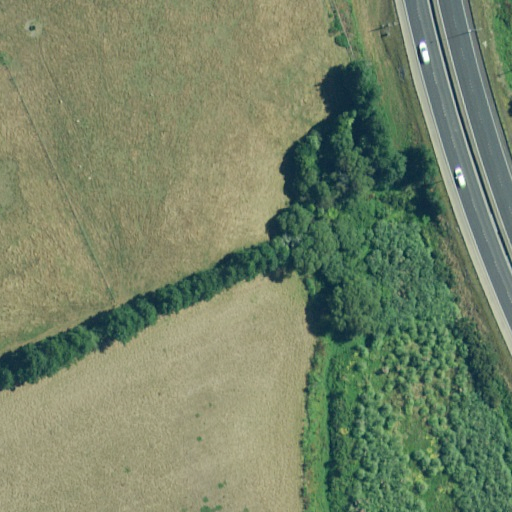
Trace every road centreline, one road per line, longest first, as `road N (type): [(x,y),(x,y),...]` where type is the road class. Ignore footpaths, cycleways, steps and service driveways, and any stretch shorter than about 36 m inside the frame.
road 1 (motorway): [(511,317),(469,210),(410,0)]
road 2 (motorway): [(448,0),(511,221)]
